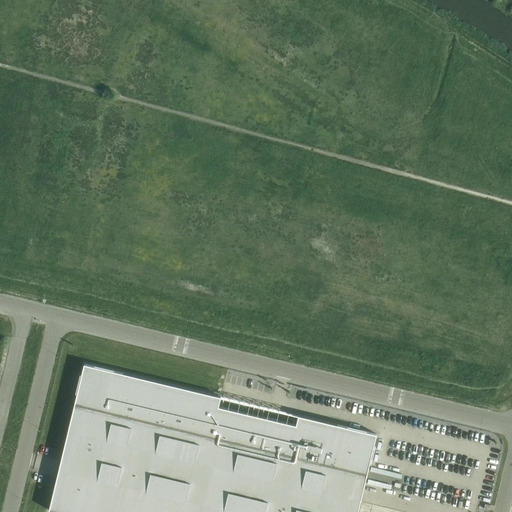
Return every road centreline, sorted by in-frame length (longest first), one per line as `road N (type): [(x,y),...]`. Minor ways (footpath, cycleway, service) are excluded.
road 1 (unclassified): [(511,425),(58,316)]
road 2 (unclassified): [(58,316),(11,511)]
